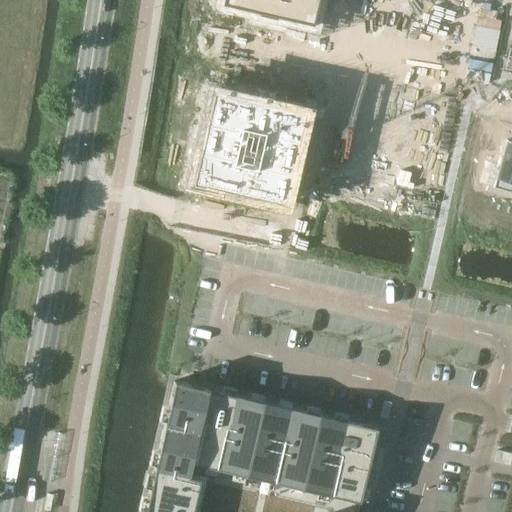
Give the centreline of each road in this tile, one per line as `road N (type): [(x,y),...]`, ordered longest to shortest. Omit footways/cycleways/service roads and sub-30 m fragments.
road 1 (tertiary): [(10,511),(100,0)]
road 2 (residential): [(348,0),(333,64),(511,110)]
road 3 (residential): [(511,422),(396,388)]
